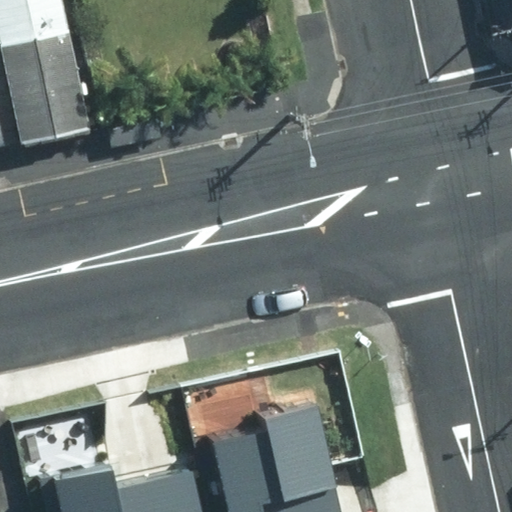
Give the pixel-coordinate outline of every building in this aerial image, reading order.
[(64,0),(0,0),(0,24),(23,127),(89,112),(64,0)] [(0,145),(8,143),(0,106),(0,145)] [(151,121),(100,130),(104,147),(155,137),(151,121)] [(334,511),(311,391),(202,413),(221,511),(334,511)] [(104,452),(51,463),(61,511),(194,511),(183,457),(108,472),(104,452)]
